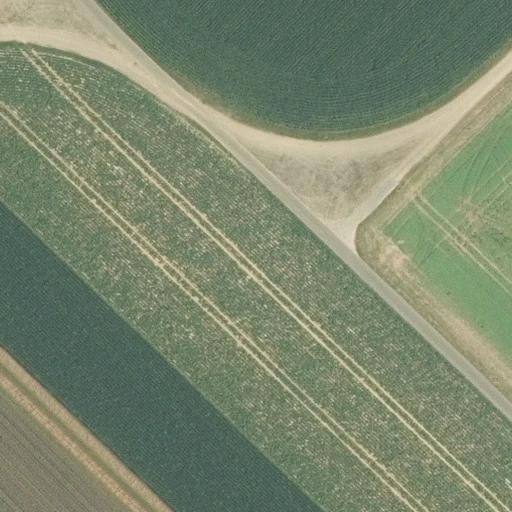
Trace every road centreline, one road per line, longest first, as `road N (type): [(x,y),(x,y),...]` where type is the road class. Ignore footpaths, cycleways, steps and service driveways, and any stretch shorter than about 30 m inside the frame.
road 1 (unclassified): [(511,415),(82,0)]
road 2 (track): [(511,66),(332,243)]
